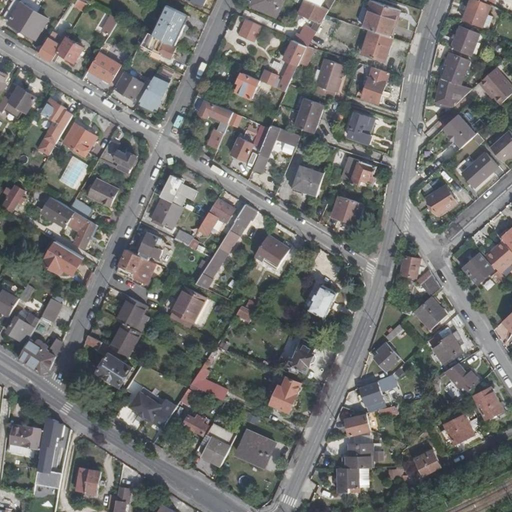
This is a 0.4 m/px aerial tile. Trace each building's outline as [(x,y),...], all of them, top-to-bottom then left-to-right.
[(49,19),(17,0),(14,0),(14,1),(3,18),(37,39),(49,19)] [(255,0),(254,2),(253,5),(255,6),(276,16),(283,0),(255,0)] [(293,40),(294,40),(308,46),(311,41),(315,35),(323,20),(326,15),(329,10),(324,7),(308,0),(305,0),(300,13),(316,20),(313,28),(306,25),(300,34),(297,32),(293,40)] [(395,23),(400,9),(373,0),(364,27),(370,29),(391,36),(395,23)] [(473,0),(465,19),(484,28),(493,7),(477,0),(473,0)] [(156,37),(176,46),(190,17),(167,6),(154,36),(156,37)] [(395,37),(403,10),(400,9),(395,23),(391,36),(395,37)] [(111,15),(102,32),(110,36),(120,19),(111,15)] [(255,40),(261,27),(260,25),(247,19),(240,33),(255,40)] [(454,47),(473,55),(481,35),(462,27),(457,38),(455,45),(454,47)] [(387,61),(395,37),(391,36),(370,29),(363,53),(387,61)] [(54,32),(40,54),(52,61),(57,53),(59,53),(69,38),(70,36),(64,32),(61,36),(54,32)] [(154,36),(150,34),(142,46),(149,49),(155,39),(156,37),(154,36)] [(455,45),(457,38),(446,34),(443,41),(455,45)] [(69,38),(59,53),(61,54),(76,63),(85,48),(69,38)] [(155,39),(149,49),(172,59),(177,49),(155,39)] [(284,78),(269,71),(266,70),(261,80),(273,86),(281,90),(286,92),(290,84),(300,63),(308,46),(294,40),(284,59),(291,62),(284,78)] [(317,49),(308,46),(300,63),(307,66),(314,52),(316,52),(317,49)] [(112,84),(122,66),(101,53),(90,70),(112,84)] [(445,68),(441,78),(442,78),(463,85),(471,61),(451,53),(448,60),(450,61),(447,69),(445,68)] [(316,93),(333,99),(336,92),(338,93),(347,66),(325,59),(317,85),(318,86),(316,93)] [(175,72),(164,66),(161,72),(172,78),(175,72)] [(380,103),(391,72),(374,67),(371,78),(368,77),(367,80),(370,81),(364,98),(380,103)] [(511,93),(511,82),(498,68),(481,84),(490,94),(492,93),(502,103),(511,93)] [(0,89),(1,88),(4,89),(7,84),(5,82),(8,75),(0,70),(0,89)] [(262,81),(243,72),(239,82),(241,83),(237,92),(253,99),(262,81)] [(135,100),(144,84),(126,73),(117,89),(135,100)] [(157,74),(140,103),(156,113),(170,82),(157,74)] [(437,102),(456,107),(475,89),(463,85),(442,78),(437,102)] [(38,97),(14,82),(6,95),(12,99),(11,101),(28,112),(38,97)] [(201,88),(198,96),(206,99),(210,101),(213,94),(201,88)] [(275,102),(277,112),(286,92),(281,90),(275,102)] [(198,96),(193,107),(201,111),(206,99),(198,96)] [(67,108),(51,98),(43,112),(59,122),(67,108)] [(315,133),(325,104),(306,98),(296,126),(315,133)] [(206,99),(201,111),(200,114),(209,118),(211,115),(224,120),(230,123),(232,120),(235,112),(210,101),(206,99)] [(238,123),(241,115),(235,112),(232,120),(238,123)] [(370,135),(375,119),(356,113),(349,136),(367,142),(370,135)] [(444,130),(461,150),(474,138),(476,136),(460,117),(444,130)] [(230,123),(224,120),(219,130),(226,133),(230,123)] [(240,133),(256,140),(261,129),(245,122),(240,133)] [(99,137),(77,123),(65,143),(87,156),(99,137)] [(253,147),(262,151),(272,130),(263,125),(261,129),(256,140),(254,144),(241,137),(233,154),(234,155),(238,157),(247,161),(253,147)] [(276,138),(285,141),(282,128),(273,125),(272,130),(262,151),(253,171),(262,174),(273,149),(272,149),(276,138)] [(209,145),(219,149),(226,133),(219,130),(216,129),(209,145)] [(492,148),(505,163),(511,155),(511,133),(510,132),(492,148)] [(57,143),(60,138),(54,134),(46,147),(53,150),(54,148),(57,143)] [(476,136),(474,138),(482,146),(486,142),(479,134),(476,136)] [(120,143),(112,139),(100,159),(130,173),(134,165),(137,159),(139,156),(130,152),(129,154),(125,152),(117,149),(120,143)] [(438,156),(443,163),(456,153),(451,146),(438,156)] [(465,174),(478,188),(501,167),(488,153),(465,174)] [(88,165),(72,155),(58,179),(74,189),(88,165)] [(374,176),(377,166),(349,157),(342,178),(362,184),(363,180),(375,184),(378,177),(374,176)] [(294,187),(319,195),(327,171),(302,163),(294,187)] [(174,176),(163,197),(164,197),(182,206),(187,197),(194,200),(198,192),(187,185),(185,185),(187,182),(184,181),(174,176)] [(119,189),(97,178),(89,195),(111,206),(119,189)] [(13,190),(8,187),(5,192),(10,195),(4,205),(13,211),(19,202),(22,204),(25,199),(22,197),(26,191),(16,185),(13,190)] [(429,198),(440,215),(459,204),(448,186),(429,198)] [(357,222),(363,202),(340,195),(334,214),(357,222)] [(70,208),(52,197),(43,212),(56,220),(54,222),(60,225),(62,223),(67,227),(69,224),(81,232),(77,243),(87,248),(87,246),(90,248),(93,242),(90,240),(96,224),(88,218),(70,208)] [(182,206),(164,197),(154,217),(156,218),(155,221),(172,230),(184,207),(182,206)] [(93,210),(76,199),(70,208),(88,218),(93,210)] [(219,199),(200,228),(208,233),(219,217),(228,222),(236,210),(219,199)] [(253,222),(259,212),(248,205),(237,222),(245,227),(247,228),(251,221),(253,222)] [(12,213),(7,211),(0,222),(0,229),(1,230),(12,213)] [(237,222),(231,231),(237,235),(239,236),(245,227),(237,222)] [(356,234),(357,225),(337,222),(336,231),(356,234)] [(511,229),(502,238),(505,241),(511,249),(511,229)] [(181,230),(176,239),(189,246),(194,238),(195,237),(181,230)] [(239,236),(237,235),(231,231),(214,258),(210,265),(198,284),(209,289),(215,279),(214,278),(239,236)] [(138,247),(135,253),(150,260),(155,250),(157,251),(160,243),(158,242),(161,238),(150,233),(143,249),(138,247)] [(290,249),(269,236),(256,255),(264,261),(266,257),(280,265),(283,261),(290,249)] [(199,244),(201,242),(194,238),(189,246),(197,249),(202,252),(204,253),(206,248),(199,244)] [(76,275),(86,258),(58,241),(45,263),(60,272),(63,267),(76,275)] [(511,249),(505,241),(488,256),(499,268),(501,271),(503,273),(511,264),(511,249)] [(407,249),(405,256),(413,257),(414,251),(407,249)] [(135,253),(129,250),(119,270),(148,283),(157,263),(150,260),(135,253)] [(488,256),(483,251),(481,253),(496,270),(499,268),(488,256)] [(496,270),(481,253),(465,268),(481,284),(496,270)] [(210,265),(214,258),(207,255),(203,261),(210,265)] [(413,257),(405,256),(401,274),(416,278),(421,259),(413,257)] [(266,257),(264,261),(262,263),(276,272),(280,265),(266,257)] [(285,262),(283,261),(280,265),(276,272),(278,273),(285,262)] [(442,287),(431,269),(425,274),(426,275),(419,281),(427,290),(432,296),(442,287)] [(507,283),(510,281),(503,273),(501,271),(493,277),(500,285),(504,281),(507,283)] [(315,295),(320,314),(326,317),(339,293),(323,284),(319,293),(317,292),(315,295)] [(35,289),(28,285),(21,298),(27,303),(35,289)] [(179,304),(188,288),(186,287),(178,303),(179,304)] [(0,292),(0,309),(11,316),(21,299),(3,288),(0,292)] [(207,298),(188,288),(179,304),(178,303),(174,312),(195,323),(207,298)] [(310,309),(320,314),(315,295),(313,299),(315,300),(310,309)] [(432,296),(419,309),(417,310),(437,334),(440,331),(453,319),(432,296)] [(148,307),(131,297),(119,321),(125,324),(136,330),(145,314),(148,307)] [(261,304),(251,300),(247,307),(256,312),(257,312),(261,304)] [(60,305),(51,301),(41,321),(36,330),(45,335),(47,331),(49,332),(53,325),(50,324),(52,321),(54,322),(57,317),(55,315),(60,305)] [(403,311),(412,314),(414,306),(406,304),(403,311)] [(252,321),(256,312),(247,307),(245,306),(244,306),(238,314),(252,321)] [(174,312),(170,318),(191,329),(195,323),(174,312)] [(28,345),(31,339),(36,330),(41,321),(31,315),(29,318),(21,313),(9,332),(28,345)] [(143,334),(151,317),(145,314),(136,330),(142,333),(143,334)] [(459,314),(453,319),(457,327),(458,326),(460,328),(466,325),(459,314)] [(136,330),(125,324),(113,348),(114,349),(130,357),(142,333),(136,330)] [(401,324),(387,337),(391,341),(404,327),(401,324)] [(450,327),(441,333),(443,336),(451,347),(449,349),(453,355),(464,347),(460,341),(464,338),(458,329),(454,332),(450,327)] [(112,337),(93,328),(90,336),(104,343),(108,345),(112,337)] [(437,334),(427,342),(431,346),(443,336),(441,333),(440,331),(437,334)] [(104,343),(90,336),(87,343),(100,350),(104,343)] [(50,370),(63,342),(57,339),(51,350),(48,349),(50,347),(47,345),(45,348),(31,339),(28,345),(21,358),(43,372),(50,370)] [(317,346),(303,340),(297,356),(296,355),(294,359),(292,358),(289,366),(293,368),(293,370),(298,373),(299,374),(300,374),(299,372),(300,368),(309,371),(312,364),(315,363),(317,356),(316,354),(314,353),(317,346)] [(113,348),(108,345),(104,343),(100,350),(99,351),(110,356),(112,353),(114,349),(113,348)] [(376,357),(388,370),(401,357),(388,343),(380,349),(382,351),(376,357)] [(112,353),(110,356),(99,372),(122,387),(134,368),(112,353)] [(210,359),(204,367),(210,371),(215,362),(210,359)] [(467,394),(482,381),(470,368),(467,371),(459,363),(446,371),(467,394)] [(207,379),(212,371),(210,371),(204,367),(199,375),(206,379),(207,379)] [(200,389),(206,379),(199,375),(193,385),(200,389)] [(299,393),(303,384),(289,377),(284,387),(281,385),(273,403),(292,412),(300,393),(299,393)] [(200,389),(224,401),(230,391),(207,379),(206,379),(200,389)] [(361,389),(369,412),(386,408),(384,399),(379,384),(386,381),(386,379),(361,389)] [(477,396),(487,420),(505,410),(493,387),(477,396)] [(145,388),(133,407),(166,428),(180,406),(168,399),(167,401),(145,388)] [(191,389),(183,401),(189,406),(197,393),(191,389)] [(468,409),(473,407),(467,394),(463,398),(468,409)] [(64,435),(65,424),(49,414),(47,428),(43,448),(42,455),(41,469),(52,470),(53,465),(56,447),(58,448),(59,445),(58,445),(59,435),(64,435)] [(346,420),(351,437),(371,432),(367,414),(346,420)] [(453,437),(457,444),(476,434),(466,414),(446,424),(448,427),(442,430),(447,440),(453,437)] [(191,415),(187,425),(205,435),(210,426),(208,425),(209,423),(207,421),(207,420),(200,416),(198,419),(191,415)] [(19,452),(22,425),(15,424),(11,451),(19,452)] [(43,448),(47,428),(26,424),(26,425),(22,425),(19,452),(29,454),(31,446),(43,448)] [(238,435),(218,425),(212,437),(232,447),(238,435)] [(275,437),(255,428),(253,433),(273,442),(275,437)] [(249,431),(239,453),(248,457),(257,462),(266,466),(276,444),(273,442),(253,433),(249,431)] [(203,456),(222,466),(232,447),(212,437),(203,456)] [(364,467),(376,467),(376,444),(352,444),(352,457),(346,457),(346,467),(364,467)] [(417,458),(426,475),(442,466),(434,449),(417,458)] [(62,486),(65,467),(53,465),(52,470),(41,469),(39,468),(37,481),(62,486)] [(103,470),(83,467),(79,489),(99,493),(103,470)] [(346,467),(344,468),(344,493),(354,493),(354,492),(354,487),(361,487),(364,487),(364,467),(346,467)] [(115,511),(125,511),(127,503),(130,503),(132,490),(121,487),(116,509),(115,511)]
